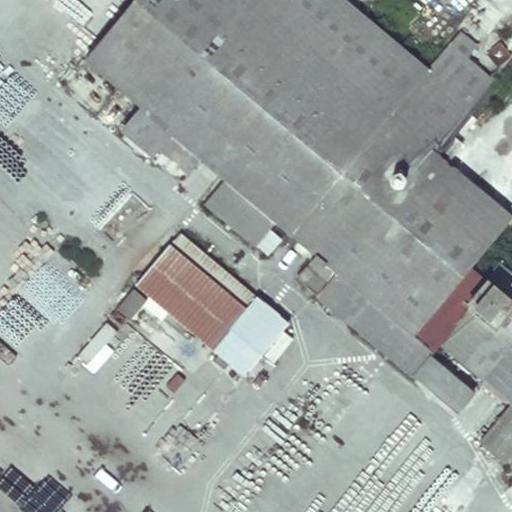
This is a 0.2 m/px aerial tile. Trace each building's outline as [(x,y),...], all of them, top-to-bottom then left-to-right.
[(136,0),(86,61),(142,109),(123,131),(151,155),(158,147),(170,132),(199,157),(225,179),(206,203),(255,245),(257,243),(263,236),(269,229),(276,221),(317,256),(310,265),(329,281),(317,296),(411,375),(439,343),(448,351),(442,358),(452,368),(459,360),(511,403),(480,440),(507,463),(511,457),(511,303),(486,281),(470,268),(511,218),(430,150),(490,78),(466,58),(448,43),(427,70),(342,0),(136,0)] [(448,43),(466,58),(475,47),(459,32),(448,43)] [(170,132),(158,147),(187,171),(199,157),(170,132)] [(263,236),(257,243),(269,254),(281,239),(269,229),(263,236)] [(180,233),(170,244),(208,277),(217,265),(180,233)] [(170,244),(135,285),(165,312),(160,319),(180,336),(186,329),(242,377),(287,324),(217,265),(208,277),(170,244)] [(511,272),(501,263),(486,281),(511,303),(511,272)] [(132,290),(115,310),(127,321),(145,302),(132,290)] [(432,358),(416,377),(456,412),(472,393),(432,358)]
